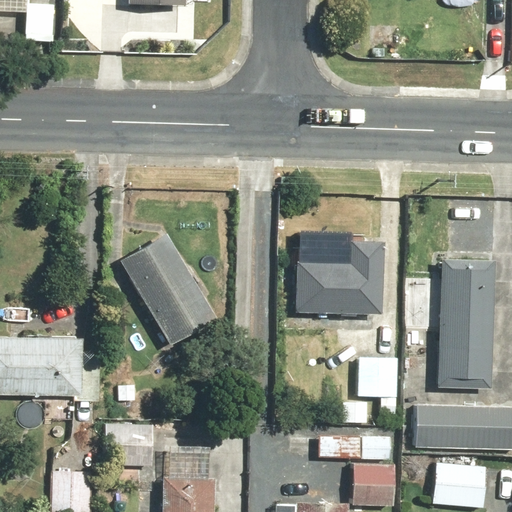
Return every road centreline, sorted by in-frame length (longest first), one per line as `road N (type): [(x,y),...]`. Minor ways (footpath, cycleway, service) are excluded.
road 1 (secondary): [(0,119),(281,128)]
road 2 (secondary): [(281,128),(511,134)]
road 3 (residential): [(284,0),(281,128)]
